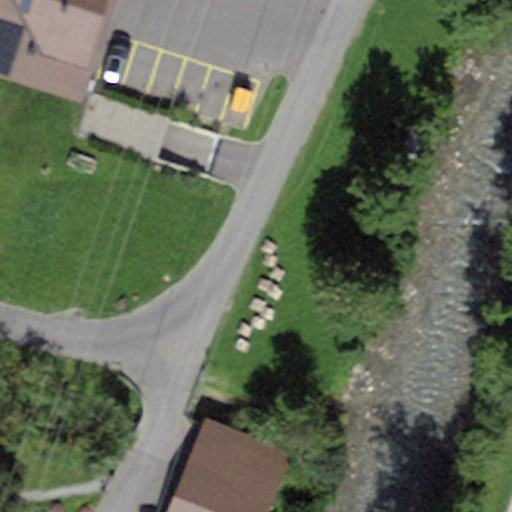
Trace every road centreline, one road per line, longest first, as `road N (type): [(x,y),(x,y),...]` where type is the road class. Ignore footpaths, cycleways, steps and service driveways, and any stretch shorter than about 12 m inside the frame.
road 1 (unclassified): [(353,0),(176,357)]
road 2 (unclassified): [(0,322),(176,357)]
road 3 (unclassified): [(176,357),(144,457),(115,511)]
